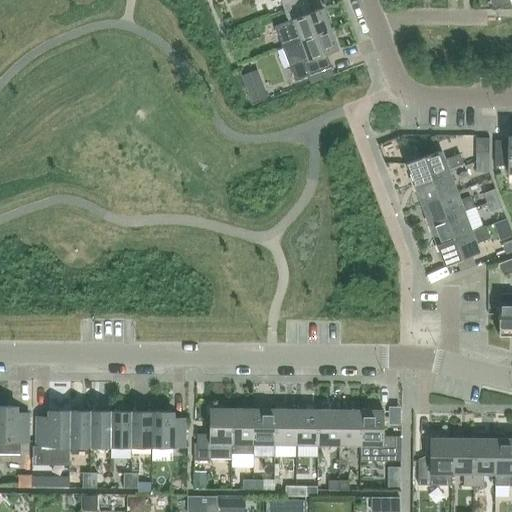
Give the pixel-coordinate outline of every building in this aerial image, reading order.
[(305,0),(271,0),(272,2),(275,0),(279,0),(283,10),(306,2),(305,0)] [(330,30),(322,9),(310,13),(306,2),(283,10),(288,22),(274,27),(282,48),(330,30)] [(294,80),(308,75),(330,67),(326,55),(337,51),(330,30),(282,48),(294,80)] [(511,174),(511,136),(507,136),(507,141),(494,141),(494,166),(507,166),(507,174),(511,174)] [(488,162),(488,152),(488,139),(475,139),(475,162),(488,162)] [(459,154),(444,160),(441,151),(405,164),(413,185),(448,172),(448,171),(463,165),(459,154)] [(488,172),(488,162),(475,162),(475,172),(488,172)] [(421,205),(456,192),(448,172),(413,185),(421,205)] [(486,203),(498,199),(494,189),(482,194),(486,203)] [(469,197),(459,201),(456,192),(421,205),(428,225),(463,212),(474,208),(469,197)] [(489,213),(502,208),(498,199),(486,203),(489,213)] [(471,232),(471,231),(463,212),(428,225),(436,245),(471,232)] [(444,266),(479,253),(475,244),(489,239),(485,226),(471,231),(471,232),(436,245),(444,266)] [(505,254),(511,251),(511,240),(501,245),(505,254)] [(503,275),(511,271),(511,258),(499,263),(503,275)] [(511,336),(511,294),(498,294),(498,336),(511,336)] [(0,454),(15,454),(15,442),(28,442),(28,413),(16,413),(16,407),(0,406),(0,454)] [(231,457),(231,409),(209,409),(208,435),(196,434),(196,461),(209,461),(209,459),(231,459),(231,457)] [(252,457),(252,444),(252,409),(231,409),(231,457),(252,457)] [(274,445),(274,410),(252,409),(252,444),(274,445)] [(295,445),(296,410),(274,410),(274,445),(295,445)] [(317,445),(317,410),(296,410),(295,445),(317,445)] [(339,445),(339,410),(317,410),(317,445),(339,445)] [(360,445),(360,411),(339,410),(339,445),(360,445)] [(69,466),(69,447),(69,412),(48,411),(48,418),(36,417),(36,446),(32,446),(32,466),(69,466)] [(359,461),(382,461),(395,461),(395,436),(382,436),(383,411),(360,411),(360,445),(359,461)] [(89,447),(90,412),(69,412),(69,447),(89,447)] [(110,447),(110,412),(90,412),(89,447),(110,447)] [(130,447),(131,412),(110,412),(110,447),(130,447)] [(151,448),(151,412),(131,412),(130,447),(151,448)] [(151,412),(151,448),(184,448),(184,419),(172,419),(172,413),(151,412)] [(451,486),(451,474),(451,439),(429,438),(429,459),(418,459),(417,485),(451,486)] [(472,486),(473,439),(451,439),(451,474),(462,474),(462,486),(472,486)] [(494,474),(495,439),(473,439),(472,486),(483,486),(483,474),(494,474)] [(511,486),(511,439),(495,439),(494,474),(494,486),(511,486)] [(69,477),(32,477),(32,488),(69,488),(69,477)] [(252,490),(252,480),(242,480),(242,490),(252,490)] [(262,490),(262,480),(252,480),(252,490),(262,490)] [(338,491),(338,481),(328,481),(328,491),(338,491)] [(338,491),(348,491),(348,481),(338,481),(338,491)] [(295,497),(295,487),(285,486),(285,497),(295,497)] [(295,487),(295,497),(305,497),(305,487),(295,487)]
